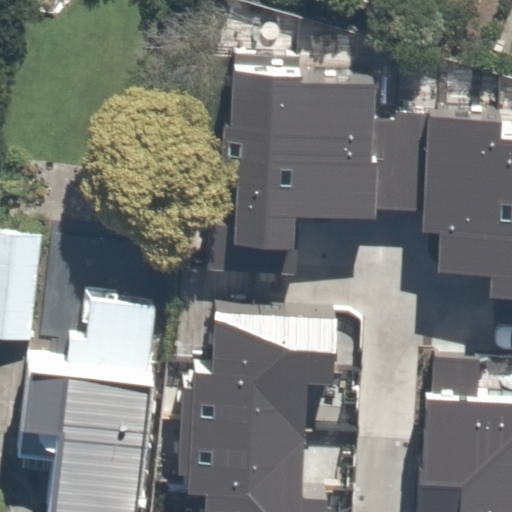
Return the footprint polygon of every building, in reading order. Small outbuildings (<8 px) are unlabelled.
[(0,330),(31,333),(40,225),(0,221),(0,330)] [(57,347),(18,344),(13,419),(52,422),(46,508),(106,511),(134,511),(150,299),(85,294),(83,329),(59,327),(57,347)] [(343,447),(349,367),(299,363),(293,444),(343,447)] [(511,511),(511,490),(452,487),(457,403),(377,398),(372,476),(359,475),(356,511),(511,511)] [(292,511),(300,450),(171,435),(162,511),(292,511)]
